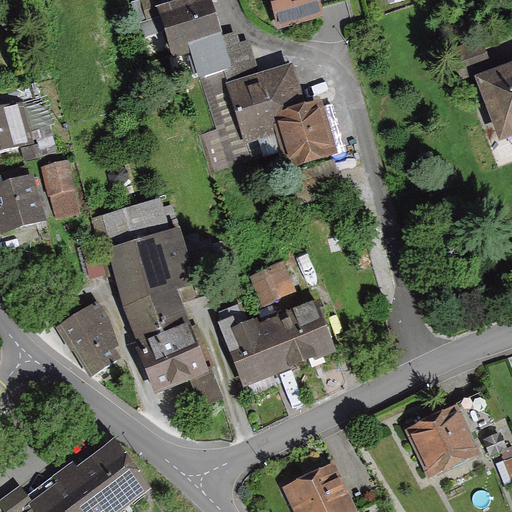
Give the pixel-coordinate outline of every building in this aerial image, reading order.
[(164,35),(156,5),(153,0),(129,0),(127,1),(140,42),(164,35)] [(163,0),(161,1),(162,3),(156,5),(164,35),(173,64),(191,58),(199,86),(204,84),(233,76),(222,38),(210,0),(179,0),(175,1),(174,0),(163,0)] [(323,20),(321,9),(347,2),(346,0),(268,0),(277,32),(323,20)] [(307,110),(294,65),(261,75),(251,40),(241,43),(238,33),(222,38),(233,76),(204,84),(218,131),(205,135),(215,171),(284,150),(290,172),(337,158),(337,156),(322,109),(322,106),(307,110)] [(452,46),(460,66),(488,55),(480,35),(452,46)] [(511,68),(475,83),(500,147),(511,142),(511,68)] [(0,110),(0,156),(35,146),(23,104),(0,110)] [(333,105),(322,109),(337,156),(347,153),(333,105)] [(38,147),(41,159),(57,155),(51,128),(35,132),(38,147)] [(41,159),(38,147),(21,151),(24,164),(41,159)] [(43,169),(56,222),(82,216),(69,163),(43,169)] [(343,193),(335,163),(290,176),(298,205),(343,193)] [(0,188),(0,239),(48,225),(44,214),(48,213),(44,198),(40,199),(34,179),(31,180),(28,169),(5,175),(8,186),(0,188)] [(161,202),(102,218),(112,253),(108,253),(114,277),(124,312),(178,295),(197,290),(181,233),(171,236),(161,202)] [(112,253),(102,218),(93,220),(108,279),(114,277),(108,253),(112,253)] [(98,243),(82,247),(90,282),(107,278),(98,243)] [(263,309),(297,295),(283,265),(250,279),(263,309)] [(124,312),(140,352),(191,330),(191,328),(178,295),(124,312)] [(275,380),(336,355),(323,322),(326,321),(318,300),(297,309),(297,311),(260,326),(258,321),(246,326),(239,328),(235,319),(220,325),(217,326),(243,392),(249,390),(275,380)] [(74,354),(90,382),(122,363),(116,353),(120,350),(110,322),(98,303),(56,331),(72,356),(74,354)] [(239,328),(246,326),(237,305),(219,313),(220,325),(235,319),(239,328)] [(198,326),(191,328),(191,330),(207,372),(213,369),(215,369),(198,326)] [(136,353),(155,399),(192,385),(202,411),(224,402),(213,369),(207,372),(191,330),(140,352),(136,353)] [(278,388),(275,380),(249,390),(252,398),(278,388)] [(471,435),(495,424),(481,395),(457,406),(458,408),(471,435)] [(405,433),(428,482),(481,457),(471,435),(458,408),(405,433)] [(511,447),(507,450),(501,435),(483,442),(490,460),(501,455),(504,462),(511,458),(511,447)] [(127,511),(152,494),(115,443),(78,470),(74,464),(28,496),(22,487),(0,502),(0,511),(127,511)] [(511,486),(511,458),(504,462),(496,465),(505,489),(511,486)] [(283,491),(292,511),(356,511),(336,467),(283,491)]
